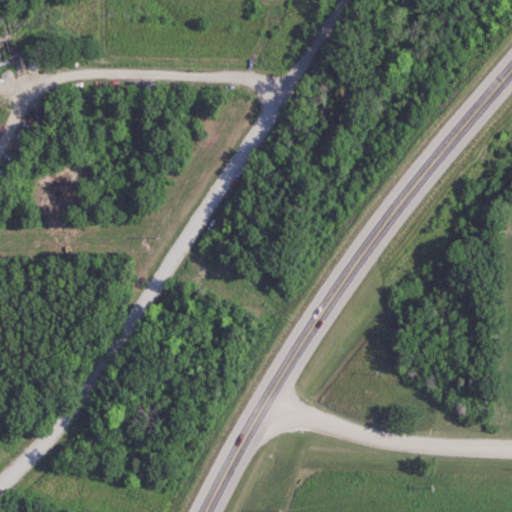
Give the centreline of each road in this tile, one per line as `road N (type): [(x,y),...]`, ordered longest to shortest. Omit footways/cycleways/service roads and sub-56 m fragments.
road 1 (residential): [(0,488),(77,405),(341,0)]
road 2 (tertiary): [(208,511),(324,310),(511,67)]
road 3 (residential): [(267,403),(386,443),(511,450)]
